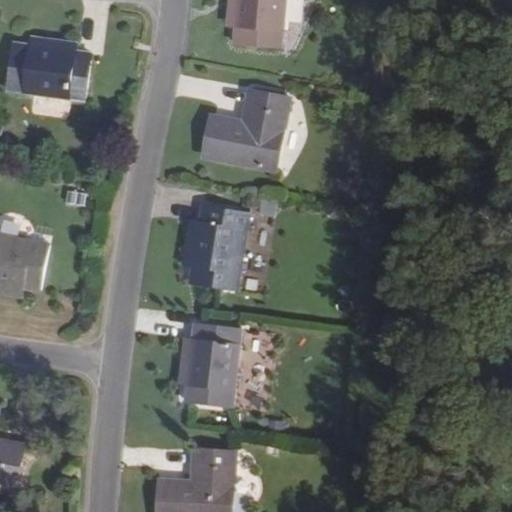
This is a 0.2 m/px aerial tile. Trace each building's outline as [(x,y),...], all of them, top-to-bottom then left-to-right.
[(229,0),(228,28),(238,28),(240,0),(229,0)] [(287,0),(240,0),(238,28),(236,46),(283,50),(287,0)] [(291,0),(291,22),(307,22),(307,0),(291,0)] [(33,36),(32,47),(79,53),(81,42),(33,36)] [(88,102),(94,55),(79,53),(32,47),(14,44),(8,89),(88,102)] [(245,122),(213,116),(205,158),(279,173),(293,99),(251,91),(245,122)] [(252,213),(204,205),(202,222),(194,268),(191,286),(239,294),(240,290),(250,226),(252,213)] [(191,220),(183,267),(194,268),(202,222),(191,220)] [(53,245),(0,234),(0,284),(26,290),(43,293),(53,245)] [(0,295),(24,300),(26,290),(0,284),(0,295)] [(197,323),(196,338),(189,387),(188,401),(235,408),(244,330),(197,323)] [(179,385),(189,387),(196,338),(186,337),(179,385)] [(0,413),(1,408),(0,407),(0,484),(19,488),(26,446),(0,440),(0,413)] [(162,481),(160,511),(233,511),(236,484),(237,484),(239,452),(196,450),(194,482),(162,481)]
